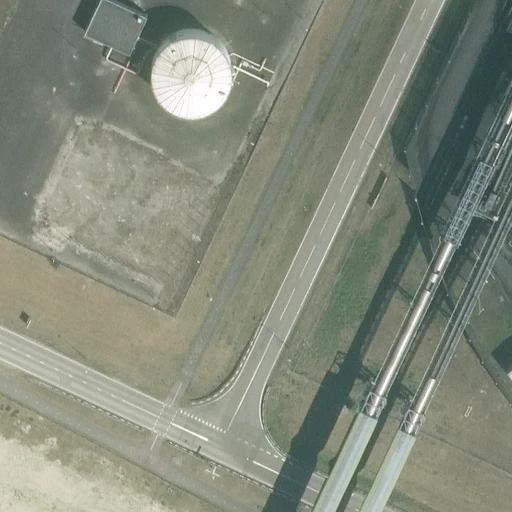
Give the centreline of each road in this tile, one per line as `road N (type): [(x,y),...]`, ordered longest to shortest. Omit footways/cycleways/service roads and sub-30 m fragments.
road 1 (unclassified): [(222,448),(432,0)]
road 2 (track): [(488,0),(422,157),(441,218),(511,299)]
road 3 (unclassified): [(222,448),(0,344)]
road 4 (unclassified): [(357,511),(222,448)]
